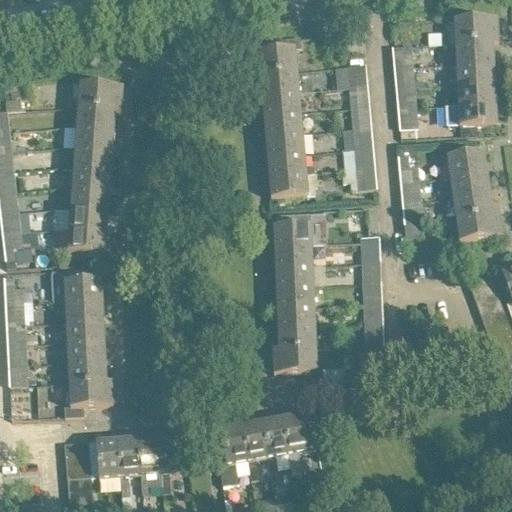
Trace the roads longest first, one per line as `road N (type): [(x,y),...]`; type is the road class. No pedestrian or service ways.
road 1 (residential): [(397,364),(372,0)]
road 2 (unclassified): [(79,23),(236,0)]
